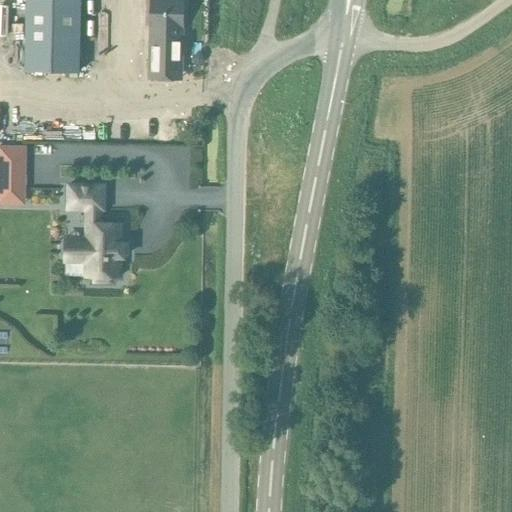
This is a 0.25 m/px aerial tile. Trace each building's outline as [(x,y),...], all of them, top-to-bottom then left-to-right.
[(80,73),(81,0),(26,0),(25,71),(80,73)] [(149,79),(171,79),(171,38),(172,27),(182,28),(183,0),(181,0),(151,0),(151,36),(150,36),(149,79)] [(0,103),(13,103),(13,91),(0,91),(0,103)] [(0,204),(12,204),(12,190),(25,190),(26,147),(0,146),(0,204)] [(120,277),(120,258),(124,258),(124,244),(121,244),(121,224),(101,224),(101,210),(104,210),(104,186),(69,185),(68,209),(87,209),(86,238),(78,237),(77,262),(86,262),(85,276),(94,277),(94,282),(111,282),(111,277),(120,277)]
